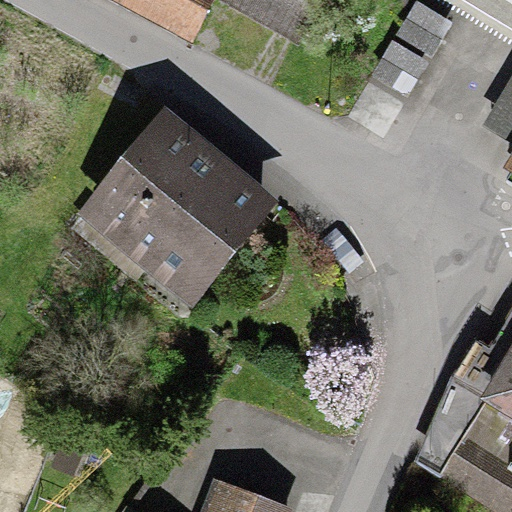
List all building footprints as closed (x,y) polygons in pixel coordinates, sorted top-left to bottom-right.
[(100,0),(189,45),(213,0),(100,0)] [(319,0),(227,0),(298,39),(319,0)] [(444,35),(416,18),(373,90),(401,107),(444,35)] [(247,203),(156,138),(93,226),(183,291),(247,203)] [(71,241),(42,281),(72,302),(101,262),(71,241)] [(88,288),(55,329),(78,348),(111,307),(88,288)] [(511,511),(511,346),(438,477),(501,511),(511,511)] [(281,511),(213,488),(204,511),(281,511)]
